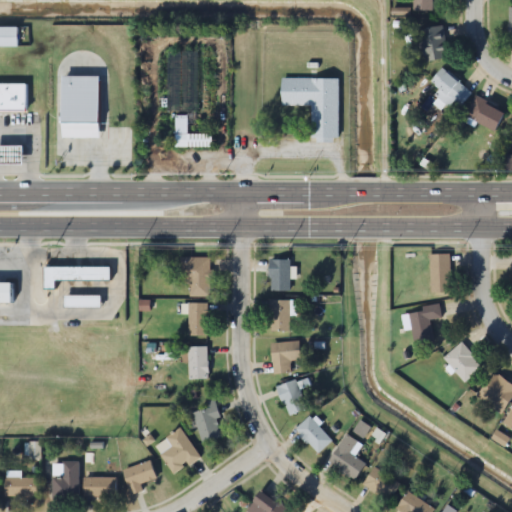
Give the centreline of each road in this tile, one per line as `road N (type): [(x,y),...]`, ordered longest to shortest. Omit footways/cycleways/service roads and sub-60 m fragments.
road 1 (primary): [(0,227),(511,228)]
road 2 (primary): [(511,193),(0,193)]
road 3 (residential): [(238,193),(238,363),(251,419),(284,463),(350,511)]
road 4 (residential): [(511,356),(487,330),(480,309),(476,194)]
road 5 (residential): [(262,440),(190,495),(152,511)]
